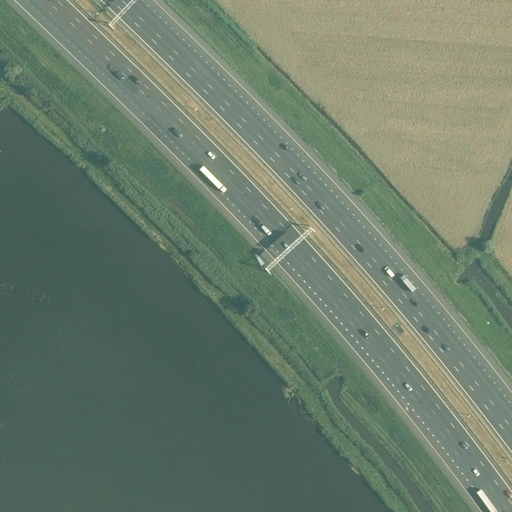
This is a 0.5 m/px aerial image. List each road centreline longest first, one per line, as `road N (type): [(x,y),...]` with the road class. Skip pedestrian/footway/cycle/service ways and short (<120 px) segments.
road 1 (motorway): [(45,0),(328,287),(507,511)]
road 2 (motorway): [(511,430),(366,252),(120,0)]
